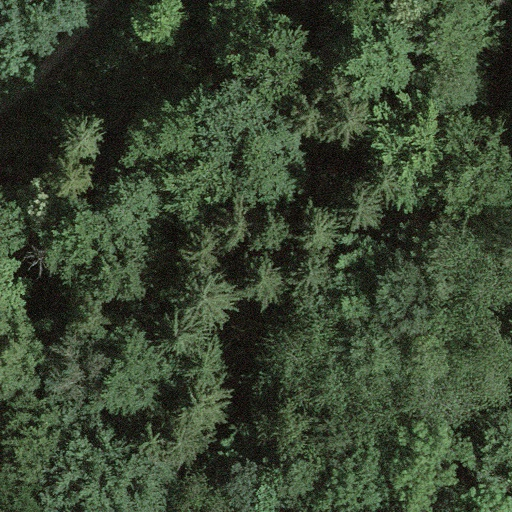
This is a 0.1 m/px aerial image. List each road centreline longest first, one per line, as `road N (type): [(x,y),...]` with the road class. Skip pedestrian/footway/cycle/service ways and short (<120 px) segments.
road 1 (track): [(511,84),(274,329),(158,511)]
road 2 (track): [(113,0),(69,54),(0,111)]
